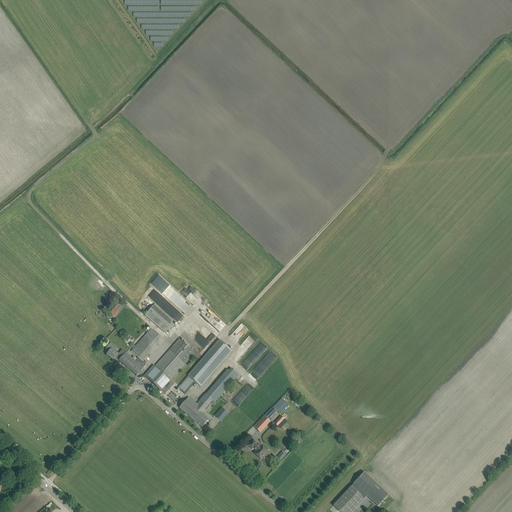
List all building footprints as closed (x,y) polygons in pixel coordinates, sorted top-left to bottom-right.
[(172,292),(174,289),(159,275),(152,284),(164,294),(168,289),(172,292)] [(114,319),(126,306),(120,301),(108,314),(114,319)] [(165,334),(176,323),(155,304),(145,316),(165,334)] [(162,391),(172,381),(171,380),(195,354),(196,354),(219,329),(202,313),(178,339),(179,340),(155,366),(145,376),(162,391)] [(131,351),(142,361),(163,338),(152,328),(131,351)] [(201,387),(232,351),(219,340),(178,388),(185,395),(196,383),(201,387)] [(146,365),(138,358),(135,361),(121,350),(118,354),(115,352),(117,349),(111,343),(105,349),(109,352),(107,354),(113,360),(116,357),(120,360),(119,360),(136,375),(142,368),(145,365),(146,365)] [(263,373),(256,367),(249,374),(256,380),(263,373)] [(196,404),(188,397),(179,408),(202,428),(209,420),(201,413),(210,403),(212,405),(215,402),(205,394),(196,404)] [(259,432),(270,421),(268,420),(271,418),(277,411),(273,407),(264,416),(263,416),(254,426),(259,432)] [(221,421),(228,413),(222,409),(215,417),(221,421)] [(278,427),(285,419),(281,416),(274,423),(278,427)] [(261,447),(253,440),(248,446),(252,450),(253,449),(256,451),(254,454),(260,460),(264,455),(265,456),(268,452),(261,446),(261,447)] [(277,457),(281,461),(287,454),(283,451),(277,457)] [(378,507),(388,495),(364,473),(333,506),(339,511),(352,511),(367,496),(378,507)]
